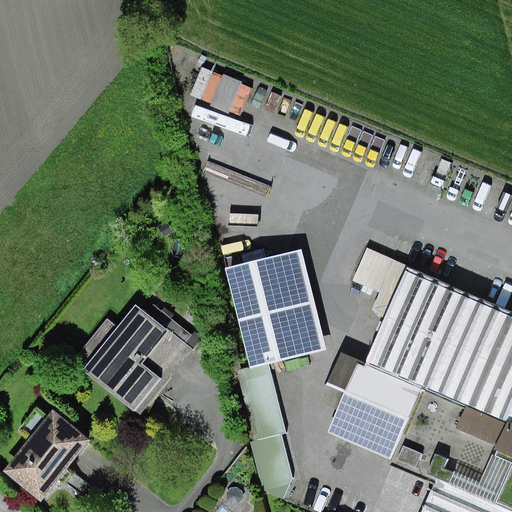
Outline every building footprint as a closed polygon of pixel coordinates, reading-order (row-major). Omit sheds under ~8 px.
[(224,76),(203,68),(191,96),(211,105),(211,106),(229,114),(230,113),(240,117),(252,88),(242,84),(243,82),(224,74),(224,76)] [(174,232),(167,221),(158,227),(165,237),(174,232)] [(511,511),(511,309),(368,248),(353,282),(380,293),(373,310),(384,323),(366,364),(342,353),(321,403),(339,410),(329,433),(393,461),(390,467),(435,486),(423,511),(511,511)] [(329,351),(303,249),(226,269),(251,368),(238,371),(256,442),(251,443),(263,491),(284,500),(293,478),(283,435),(288,434),(270,366),(329,351)] [(186,344),(193,335),(154,305),(147,313),(137,305),(118,328),(108,320),(74,362),(141,415),(194,350),(186,344)] [(92,441),(54,411),(49,417),(38,408),(19,431),(30,441),(5,472),(43,503),(61,481),(65,484),(73,474),(69,471),(92,441)] [(238,488),(231,488),(226,493),(227,500),(232,505),(238,505),(243,499),(243,492),(238,488)]
